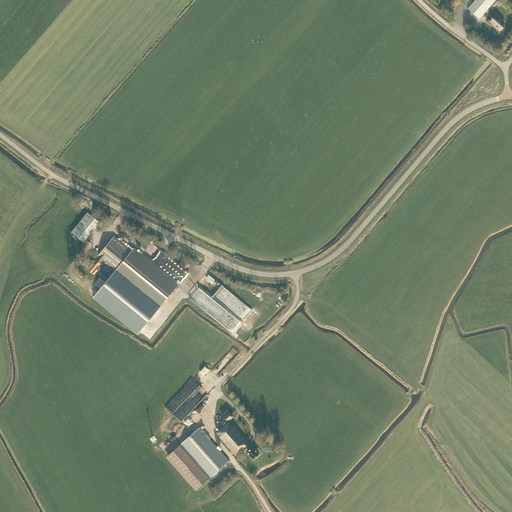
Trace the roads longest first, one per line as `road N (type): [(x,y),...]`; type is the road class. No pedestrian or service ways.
road 1 (tertiary): [(0,134),(62,180),(235,267),(276,275),(331,258),(453,121),(507,96)]
road 2 (track): [(216,388),(209,433),(270,511)]
road 3 (track): [(52,174),(10,240),(0,285)]
